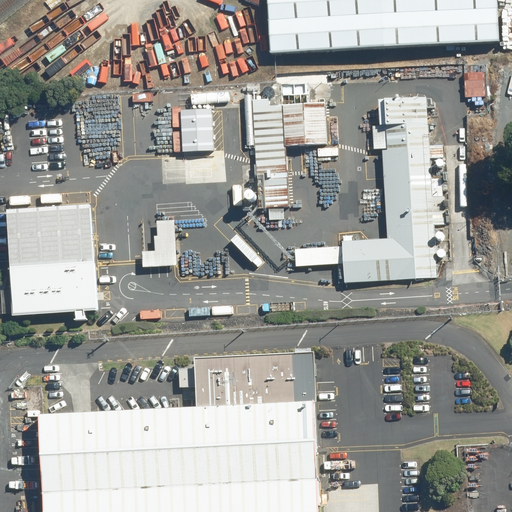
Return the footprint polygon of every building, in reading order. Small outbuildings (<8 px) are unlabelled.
[(252,0),(256,55),(481,44),(480,0),(252,0)] [(432,259),(421,87),(375,90),(384,224),(338,227),(340,264),(432,259)] [(318,92),(275,95),(278,136),(321,134),(318,92)] [(281,192),(275,95),(252,97),(258,194),(281,192)] [(217,149),(216,108),(175,109),(176,150),(186,150),(208,150),(217,149)] [(341,146),(322,147),(322,157),(341,157),(341,146)] [(178,166),(187,166),(186,156),(166,157),(166,166),(176,166),(178,166)] [(187,166),(178,166),(178,175),(199,174),(199,165),(187,166)] [(176,176),(176,166),(166,166),(154,166),(155,176),(176,176)] [(245,182),(236,183),(238,206),(247,205),(245,182)] [(83,198),(0,205),(9,309),(92,303),(83,198)] [(180,265),(178,220),(160,221),(161,237),(157,238),(158,252),(145,253),(146,266),(180,265)] [(194,398),(35,406),(40,511),(316,511),(311,393),(295,394),(293,344),(192,349),(194,398)]
